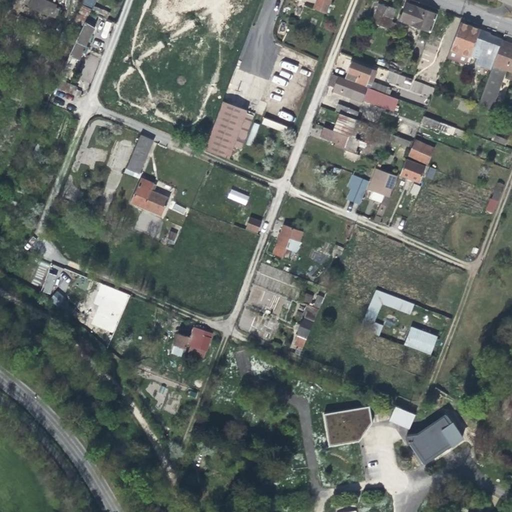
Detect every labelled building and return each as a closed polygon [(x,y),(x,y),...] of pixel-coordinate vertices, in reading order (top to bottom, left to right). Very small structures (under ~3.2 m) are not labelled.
[(41,0),(30,0),(28,6),(52,17),(57,6),(41,0)] [(82,0),(80,5),(91,10),(95,0),(82,0)] [(317,0),(312,14),(326,19),(332,0),(317,0)] [(386,31),(397,8),(387,4),(381,1),(371,24),(386,31)] [(430,32),(430,31),(437,14),(426,10),(409,4),(402,22),(430,32)] [(73,22),(83,27),(89,13),(90,11),(91,10),(80,5),(73,22)] [(96,16),(89,13),(83,27),(80,33),(69,56),(74,58),(79,60),(89,39),(94,28),(91,26),(96,16)] [(437,13),(437,14),(430,31),(441,35),(447,18),(437,13)] [(460,23),(451,48),(458,50),(476,57),(481,59),(479,65),(468,94),(480,98),(501,41),(502,40),(489,36),(490,34),(479,30),(460,23)] [(511,44),(501,41),(480,98),(478,103),(489,108),(503,71),(506,72),(511,74),(511,44)] [(455,58),(458,50),(451,48),(448,56),(455,58)] [(438,81),(444,64),(435,61),(421,55),(415,72),(438,81)] [(69,70),(74,58),(69,56),(54,87),(75,96),(78,89),(63,83),(69,71),(69,70)] [(355,81),(355,82),(366,86),(368,80),(371,81),(375,71),(352,62),(346,78),(355,81)] [(493,109),(506,72),(503,71),(489,108),(493,109)] [(362,98),(395,111),(399,99),(366,86),(365,87),(338,77),(339,76),(331,73),(327,84),(334,87),(333,89),(362,100),(362,98)] [(388,73),(385,84),(431,97),(434,85),(388,73)] [(362,100),(333,89),(333,91),(361,102),(362,100)] [(478,103),(480,98),(468,94),(466,99),(478,103)] [(246,110),(222,101),(221,103),(203,149),(227,159),(232,147),(239,149),(252,115),(245,113),(246,110)] [(328,107),(337,111),(340,105),(330,101),(328,107)] [(315,116),(313,122),(354,138),(359,123),(338,115),(335,124),(315,116)] [(367,142),(334,131),(331,139),(346,145),(344,148),(355,153),(357,147),(364,150),(367,142)] [(491,139),(506,144),(508,138),(493,133),(491,139)] [(139,134),(125,169),(141,175),(156,140),(139,134)] [(415,141),(409,156),(428,163),(434,149),(415,141)] [(313,142),(308,155),(323,161),(328,148),(313,142)] [(358,155),(336,146),(333,154),(355,162),(358,155)] [(406,160),(399,175),(419,182),(425,167),(406,160)] [(436,168),(430,166),(426,176),(431,178),(436,168)] [(382,215),(396,177),(376,170),(369,189),(383,195),(376,213),(382,215)] [(351,189),(347,199),(360,206),(370,182),(353,174),(348,187),(351,189)] [(153,184),(141,179),(131,203),(162,216),(169,199),(150,191),(153,184)] [(230,189),(227,198),(245,205),(249,196),(230,189)] [(260,225),(250,222),(247,230),(256,233),(260,225)] [(272,254),(281,257),(282,256),(286,258),(290,250),(295,251),(303,232),(283,225),(279,236),(272,254)] [(174,243),(177,232),(171,231),(168,241),(174,243)] [(41,291),(50,295),(57,276),(48,272),(41,291)] [(410,314),(414,303),(375,289),(362,327),(379,333),(382,325),(374,323),(381,304),(410,314)] [(57,305),(65,297),(57,291),(50,299),(57,305)] [(311,303),(313,295),(304,292),(302,301),(311,303)] [(321,303),(357,319),(362,321),(367,310),(325,293),(321,303)] [(129,298),(119,294),(115,306),(119,307),(124,310),(129,298)] [(95,321),(110,328),(119,307),(115,306),(103,301),(100,309),(95,321)] [(110,328),(104,345),(108,349),(124,310),(119,307),(110,328)] [(318,310),(315,316),(313,321),(320,323),(324,312),(318,310)] [(302,347),(313,321),(315,316),(306,313),(293,344),(302,347)] [(357,319),(351,334),(356,336),(359,329),(362,321),(357,319)] [(411,326),(403,345),(431,355),(438,336),(411,326)] [(194,334),(187,354),(201,359),(207,338),(205,337),(206,333),(201,331),(196,329),(194,334)] [(341,345),(351,348),(355,338),(356,336),(351,334),(347,333),(341,345)] [(170,353),(180,357),(183,348),(185,349),(189,338),(177,334),(170,353)] [(189,387),(186,394),(194,396),(198,390),(189,387)] [(422,418),(393,406),(387,420),(408,429),(410,424),(418,427),(422,418)] [(370,409),(325,417),(330,448),(360,444),(367,432),(371,425),(370,409)] [(445,415),(416,434),(405,436),(407,441),(421,462),(421,463),(423,464),(424,464),(459,441),(460,439),(460,437),(445,415)]
